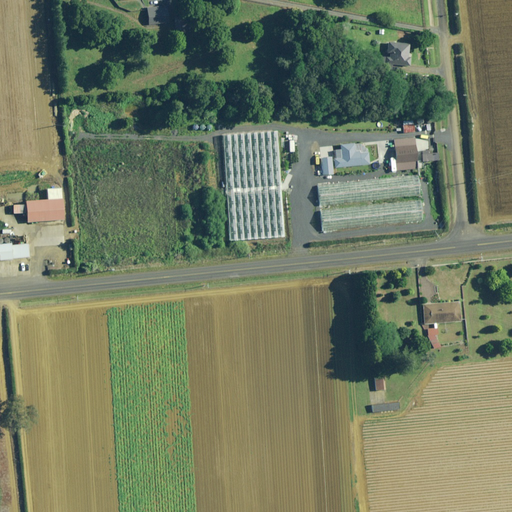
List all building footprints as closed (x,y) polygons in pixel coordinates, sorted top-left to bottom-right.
[(167,23),(165,6),(146,8),(148,25),(167,23)] [(387,42),(386,57),(379,57),(378,71),(390,72),(391,64),(409,66),(409,57),(408,57),(409,44),(387,42)] [(414,132),(413,124),(402,125),(403,133),(414,132)] [(425,125),(417,124),(416,132),(425,133),(425,125)] [(284,237),(276,131),(221,135),(229,241),(284,237)] [(417,169),(414,138),(393,140),(396,171),(417,169)] [(437,160),(437,152),(420,154),(421,162),(437,160)] [(419,195),(417,175),(317,186),(319,206),(419,195)] [(25,204),(12,205),(12,215),(25,214),(26,222),(34,222),(62,220),(61,199),(60,188),(46,189),(47,200),(24,201),(25,204)] [(421,221),(419,200),(320,211),(322,231),(421,221)] [(27,244),(11,246),(10,243),(0,244),(0,260),(28,257),(27,244)] [(437,328),(436,323),(459,321),(458,302),(422,305),(424,324),(433,324),(433,328),(426,328),(426,337),(429,341),(434,350),(440,347),(437,339),(437,328)] [(398,409),(397,402),(371,405),(372,413),(398,409)]
